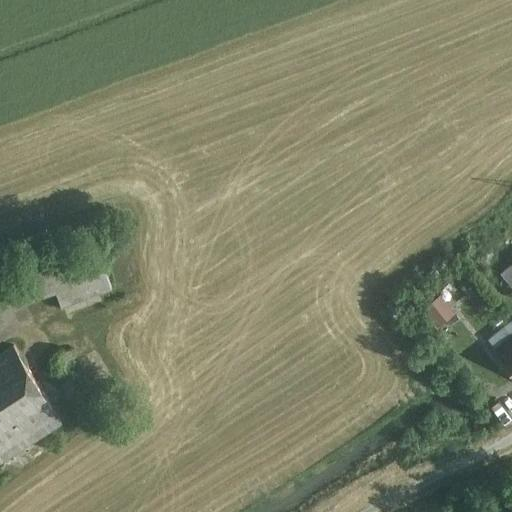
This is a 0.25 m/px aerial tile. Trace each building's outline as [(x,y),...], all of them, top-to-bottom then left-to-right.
[(511,230),(501,240),(511,253),(511,230)] [(112,287),(90,238),(0,278),(0,310),(2,314),(54,290),(62,310),(112,287)] [(447,290),(429,304),(444,323),(462,309),(447,290)] [(511,336),(496,351),(511,369),(511,336)] [(0,462),(61,422),(11,345),(0,352),(0,462)]
